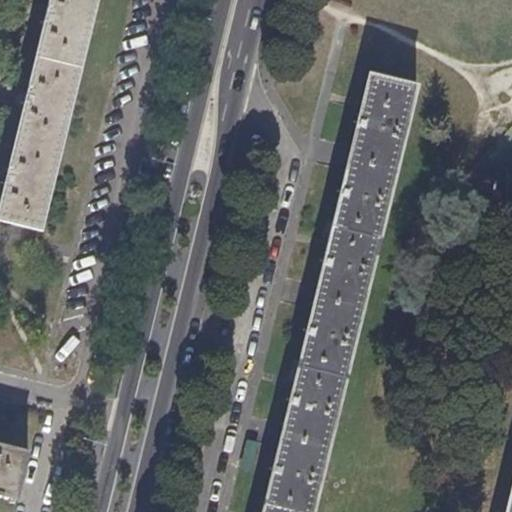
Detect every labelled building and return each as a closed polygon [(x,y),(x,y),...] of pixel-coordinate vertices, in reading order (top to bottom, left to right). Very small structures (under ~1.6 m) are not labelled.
[(0,221),(40,231),(96,0),(50,0),(49,7),(45,23),(27,92),(24,107),(9,167),(5,184),(0,203),(0,221)] [(45,23),(49,7),(39,5),(35,20),(45,23)] [(312,511),(417,86),(369,74),(261,511),(312,511)] [(24,107),(27,92),(17,90),(14,105),(24,107)] [(0,182),(5,184),(9,167),(0,164),(0,182)] [(0,493),(18,498),(30,452),(0,444),(0,493)] [(511,511),(511,472),(502,511),(511,511)]
